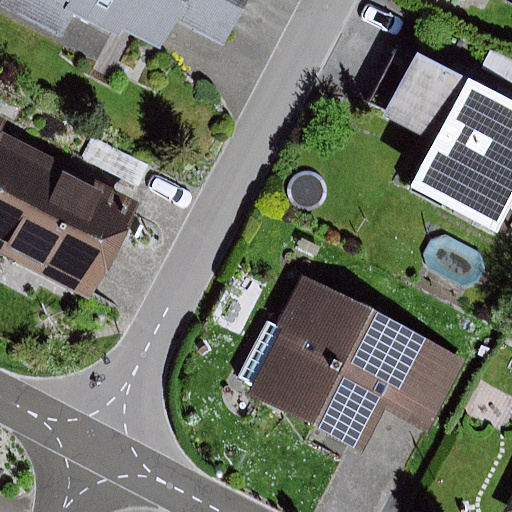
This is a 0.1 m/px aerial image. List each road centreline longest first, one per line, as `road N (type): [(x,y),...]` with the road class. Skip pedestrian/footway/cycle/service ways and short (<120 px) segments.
road 1 (residential): [(325,0),(92,447)]
road 2 (residential): [(92,447),(217,511)]
